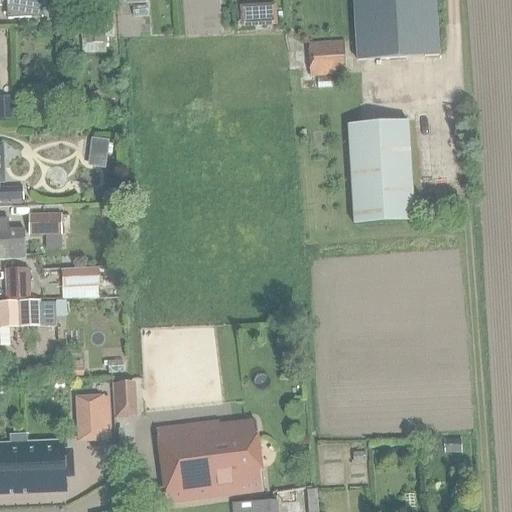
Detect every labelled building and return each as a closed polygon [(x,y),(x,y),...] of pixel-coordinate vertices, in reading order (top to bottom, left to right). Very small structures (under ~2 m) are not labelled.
[(0,0),(0,5),(6,6),(7,20),(42,17),(40,0),(0,0)] [(352,0),(357,62),(438,56),(434,0),(352,0)] [(259,5),(261,27),(275,26),(274,4),(259,5)] [(101,12),(82,14),(85,44),(104,43),(101,12)] [(307,76),(343,73),(341,39),(305,42),(307,76)] [(414,222),(408,122),(347,126),(353,226),(414,222)] [(105,170),(106,156),(88,154),(87,168),(105,170)] [(22,186),(0,187),(0,201),(22,201),(22,186)] [(27,214),(27,235),(60,235),(60,214),(27,214)] [(0,240),(23,240),(23,230),(7,231),(7,219),(0,219),(0,240)] [(0,259),(8,260),(24,259),(23,240),(0,240),(0,259)] [(60,270),(61,287),(97,286),(97,268),(60,270)] [(3,271),(4,302),(29,302),(28,270),(3,271)] [(40,301),(29,302),(4,302),(0,302),(0,347),(9,348),(8,329),(41,328),(40,301)] [(55,302),(41,303),(42,328),(56,327),(55,302)] [(65,377),(83,377),(83,368),(65,368),(65,377)] [(134,384),(112,385),(114,418),(136,417),(134,384)] [(107,399),(76,400),(77,440),(108,438),(107,399)] [(164,504),(263,492),(254,418),(154,431),(164,504)] [(0,495),(65,493),(64,482),(71,481),(70,454),(63,455),(62,438),(25,440),(25,436),(11,437),(12,446),(0,446),(0,495)] [(460,440),(444,440),(444,454),(461,453),(460,440)] [(366,453),(352,454),(353,464),(366,463),(366,453)] [(307,491),(308,511),(317,511),(316,491),(307,491)] [(229,511),(276,511),(276,503),(229,505),(229,511)]
